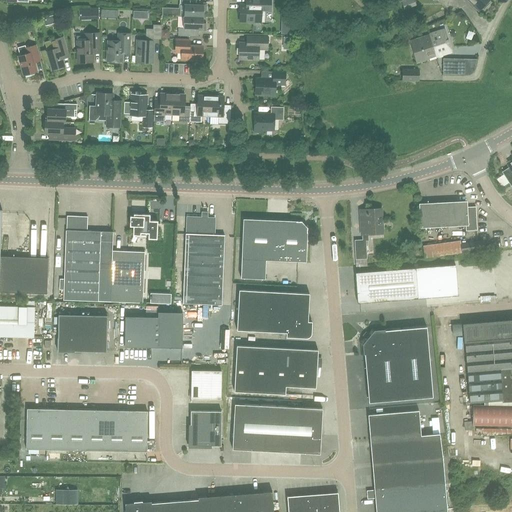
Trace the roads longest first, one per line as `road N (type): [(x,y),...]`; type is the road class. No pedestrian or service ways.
road 1 (unclassified): [(0,371),(158,379),(165,445),(187,469),(346,472),(325,190)]
road 2 (secondary): [(21,181),(325,190)]
road 3 (residential): [(15,96),(78,79),(195,82),(221,71)]
road 4 (secondary): [(325,190),(395,180),(470,155)]
